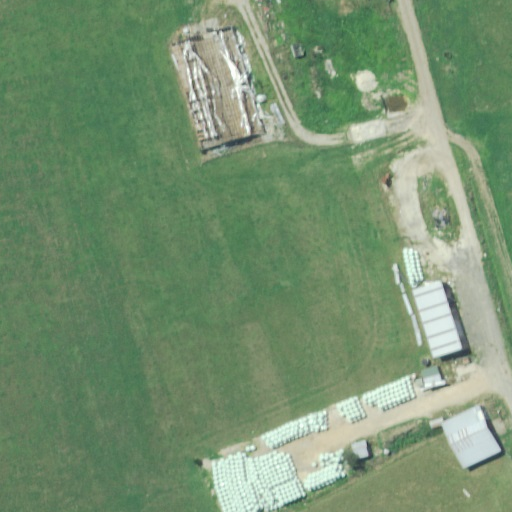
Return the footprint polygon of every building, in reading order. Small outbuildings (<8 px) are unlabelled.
[(263,111),(250,67),(254,66),(249,49),(245,50),(238,27),(177,46),(208,152),(269,134),(265,120),(269,119),(267,110),(263,111)] [(289,48),(280,50),(283,64),(292,62),(289,48)] [(451,385),(445,368),(429,373),(434,390),(451,385)] [(488,406),(450,423),(472,470),(510,452),(488,406)] [(377,457),(373,442),(359,446),(363,461),(377,457)]
